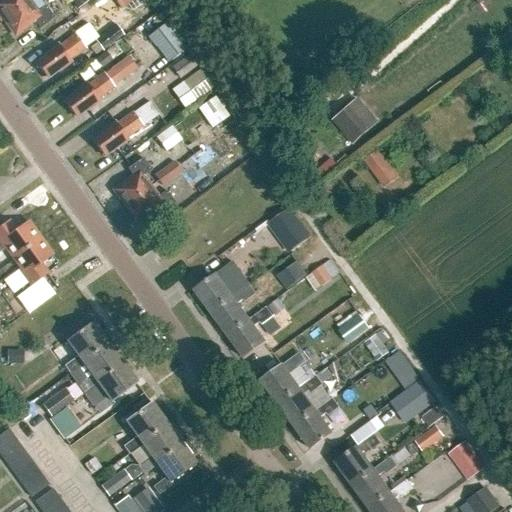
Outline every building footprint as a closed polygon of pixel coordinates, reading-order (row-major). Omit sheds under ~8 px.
[(0,0),(0,16),(4,21),(29,2),(31,0),(0,0)] [(31,0),(29,2),(4,21),(14,36),(34,22),(40,29),(54,18),(46,7),(41,2),(43,0),(31,0)] [(70,0),(77,10),(90,0),(70,0)] [(114,0),(122,9),(133,0),(114,0)] [(152,0),(145,5),(151,14),(159,8),(152,0)] [(105,2),(97,7),(101,15),(110,10),(105,2)] [(187,48),(168,23),(149,37),(168,62),(187,48)] [(116,26),(96,41),(103,51),(123,36),(116,26)] [(69,61),(85,49),(75,36),(59,48),(58,46),(46,55),(47,56),(35,64),(45,79),(57,70),(58,71),(70,63),(69,61)] [(112,68),(123,82),(140,68),(129,54),(112,68)] [(188,73),(199,65),(190,54),(171,68),(179,80),(188,73)] [(186,82),(199,100),(216,87),(203,69),(186,82)] [(114,87),(104,74),(87,86),(86,84),(74,92),(75,94),(63,102),(75,118),(86,110),(87,111),(99,102),(97,99),(106,93),(114,87)] [(213,129),(231,116),(216,95),(198,108),(213,129)] [(134,114),(133,112),(116,125),(114,123),(102,132),(103,133),(92,142),(103,157),(115,149),(116,150),(128,141),(126,139),(144,127),(143,127),(159,116),(149,103),(134,114)] [(368,131),(347,107),(331,121),(352,144),(368,131)] [(156,139),(166,152),(182,141),(172,127),(156,139)] [(253,147),(239,127),(222,140),(236,160),(253,147)] [(378,152),(364,163),(375,178),(389,168),(378,152)] [(133,176),(113,190),(124,206),(152,186),(145,176),(151,171),(142,159),(128,170),(133,176)] [(181,173),(174,162),(164,170),(171,180),(181,173)] [(171,180),(164,170),(155,175),(158,180),(163,186),(171,180)] [(152,186),(124,206),(136,222),(155,208),(160,214),(174,203),(166,192),(160,197),(152,186)] [(267,225),(289,254),(312,237),(290,208),(267,225)] [(0,244),(4,250),(11,260),(39,239),(28,223),(16,232),(9,222),(0,228),(0,244)] [(39,264),(51,255),(39,239),(11,260),(29,285),(45,273),(39,264)] [(215,275),(194,291),(211,315),(233,299),(220,282),(226,277),(228,280),(239,272),(233,263),(216,276),(215,275)] [(297,263),(278,277),(287,290),(306,276),(297,263)] [(308,277),(316,289),(332,278),(324,266),(308,277)] [(233,299),(211,315),(227,337),(249,321),(237,305),(243,300),(245,303),(256,295),(250,286),(233,299)] [(249,321),(227,337),(244,360),(266,344),(254,327),(259,323),(262,326),(273,318),(266,309),(249,321)] [(348,345),(370,330),(360,316),(338,332),(348,345)] [(80,362),(106,343),(91,322),(65,341),(77,357),(64,366),(69,373),(82,364),(80,362)] [(120,363),(106,343),(80,362),(82,364),(90,376),(77,385),(83,394),(96,385),(94,382),(120,363)] [(7,352),(7,365),(19,365),(19,352),(7,352)] [(282,367),(260,383),(277,405),(299,389),(310,381),(300,368),(306,363),(299,354),(282,367)] [(109,402),(135,383),(120,363),(94,382),(96,385),(106,398),(93,407),(98,414),(111,405),(109,402)] [(329,367),(316,377),(322,386),(336,376),(329,367)] [(419,379),(409,367),(387,383),(397,395),(419,379)] [(299,389),(277,405),(294,428),(316,412),(303,395),(309,391),(311,394),(322,386),(316,377),(310,381),(299,389)] [(434,401),(420,383),(391,405),(395,411),(403,405),(412,417),(434,401)] [(65,389),(42,405),(51,418),(74,401),(65,389)] [(316,412),(294,428),(311,451),(332,435),(320,418),(326,414),(328,416),(339,408),(333,400),(316,412)] [(122,447),(112,454),(118,462),(128,454),(140,445),(138,442),(164,423),(150,403),(124,422),(126,425),(135,438),(122,447)] [(80,428),(66,409),(50,420),(64,439),(80,428)] [(140,445),(128,454),(137,467),(143,475),(155,466),(153,462),(179,444),(164,423),(138,442),(140,445)] [(423,453),(444,437),(436,426),(415,442),(423,453)] [(0,448),(14,439),(7,429),(0,434),(0,448)] [(374,435),(334,464),(351,487),(373,471),(361,454),(367,450),(369,453),(380,444),(374,435)] [(0,456),(3,460),(21,448),(14,439),(0,448),(0,456)] [(485,468),(465,442),(448,455),(468,481),(485,468)] [(169,482),(194,464),(179,444),(153,462),(155,466),(164,478),(151,487),(157,495),(171,485),(169,482)] [(10,469),(27,457),(21,448),(3,460),(10,469)] [(16,478),(34,466),(27,457),(10,469),(16,478)] [(373,471),(351,487),(368,510),(390,494),(378,477),(384,473),(386,476),(397,467),(390,458),(373,471)] [(22,487),(40,475),(34,466),(16,478),(22,487)] [(131,480),(123,470),(100,486),(108,497),(131,480)] [(29,497),(47,485),(40,475),(22,487),(29,497)] [(390,494),(368,510),(369,511),(402,511),(394,500),(400,495),(402,498),(414,490),(407,481),(390,494)] [(486,488),(466,502),(473,511),(491,511),(500,506),(486,488)] [(40,511),(58,498),(51,489),(33,502),(40,511)] [(133,499),(142,511),(155,511),(161,508),(155,499),(149,504),(141,494),(133,499)] [(117,511),(138,511),(127,496),(114,506),(117,511)] [(40,511),(56,511),(64,507),(58,498),(40,511)]
